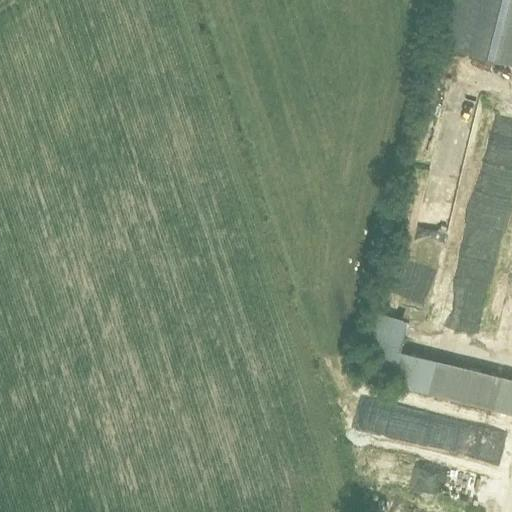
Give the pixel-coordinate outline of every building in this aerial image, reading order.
[(511,0),(459,0),(449,44),(511,60),(511,0)] [(499,200),(508,174),(499,171),(490,197),(499,200)] [(418,244),(407,317),(379,313),(370,369),(402,374),(410,321),(434,325),(452,327),(460,275),(445,273),(440,304),(436,303),(437,295),(431,294),(438,247),(418,244)] [(506,337),(507,297),(489,296),(488,337),(506,337)] [(408,350),(400,378),(458,396),(467,368),(408,350)]
